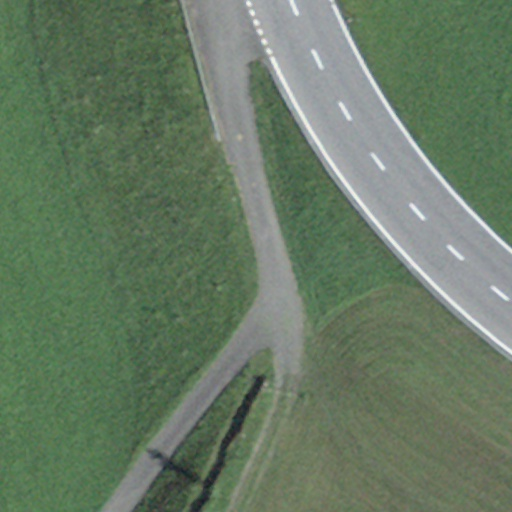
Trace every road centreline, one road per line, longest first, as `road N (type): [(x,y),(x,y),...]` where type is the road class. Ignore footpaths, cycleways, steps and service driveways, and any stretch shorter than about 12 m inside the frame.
road 1 (primary): [(511,301),(467,267),(397,185),(332,94),(291,0)]
road 2 (track): [(274,283),(220,28),(233,0)]
road 3 (track): [(274,283),(108,511)]
road 4 (track): [(280,306),(274,415),(235,511)]
